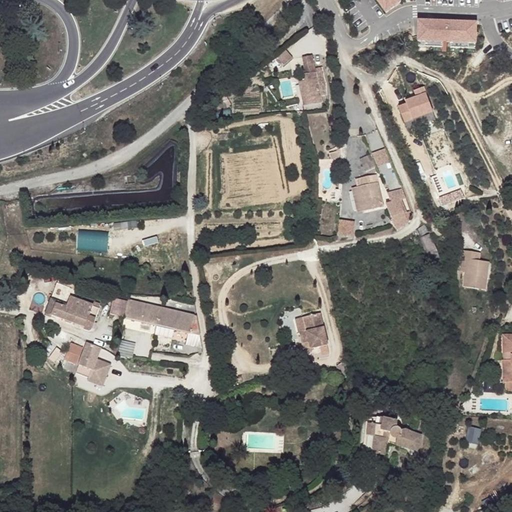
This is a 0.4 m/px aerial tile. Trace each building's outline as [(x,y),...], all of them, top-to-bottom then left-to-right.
[(376,0),(386,13),(401,2),(399,0),(376,0)] [(476,41),(476,22),(451,22),(451,23),(443,23),(443,22),(418,21),(418,40),(425,40),(443,41),(451,41),(469,41),(476,41)] [(282,66),(293,58),(288,51),(277,60),(282,66)] [(319,95),(315,72),(312,55),(303,57),(305,74),(304,74),(306,80),(299,81),(303,106),(320,103),(319,95)] [(323,71),(315,72),(319,95),(326,94),(323,71)] [(404,109),(408,124),(437,116),(430,92),(421,94),(423,101),(411,105),(412,107),(404,109)] [(379,166),(392,161),(387,148),(373,153),(379,166)] [(383,207),(376,174),(360,178),(362,186),(357,187),(363,212),(383,207)] [(363,212),(357,187),(351,189),(357,213),(363,212)] [(400,201),(386,204),(390,213),(393,221),(391,222),(396,230),(409,223),(400,201)] [(339,236),(353,236),(355,222),(341,221),(339,236)] [(421,236),(429,231),(425,225),(417,230),(421,236)] [(80,229),(77,247),(108,252),(110,234),(80,229)] [(438,252),(430,234),(421,238),(429,256),(438,252)] [(485,289),(489,262),(480,261),(481,253),(463,251),(462,259),(466,260),(465,272),(463,287),(485,289)] [(96,318),(99,309),(93,307),(94,305),(93,305),(70,297),(73,289),(57,284),(46,313),(85,327),(84,329),(89,331),(90,331),(91,330),(96,318)] [(124,317),(128,302),(114,299),(110,314),(124,317)] [(200,335),(196,317),(162,308),(128,301),(125,318),(137,321),(189,333),(200,335)] [(328,345),(320,313),(307,317),(311,331),(307,332),(308,338),(301,340),(304,354),(312,352),(311,349),(328,345)] [(202,349),(200,335),(189,333),(186,345),(202,349)] [(511,340),(511,335),(502,336),(503,361),(507,361),(506,341),(511,340)] [(511,340),(506,341),(507,361),(503,361),(504,383),(506,382),(506,393),(511,392),(511,340)] [(133,359),(136,344),(121,341),(118,357),(133,359)] [(80,356),(83,348),(71,343),(68,352),(80,356)] [(101,349),(87,343),(79,365),(76,373),(89,378),(91,374),(105,379),(110,365),(97,360),(101,349)] [(65,359),(66,356),(64,354),(50,344),(43,354),(61,367),(65,368),(76,373),(79,365),(77,364),(65,359)] [(77,364),(80,356),(68,352),(66,356),(65,359),(77,364)] [(102,386),(105,379),(91,374),(89,378),(88,381),(102,386)] [(396,416),(399,405),(393,404),(390,415),(396,416)] [(406,430),(402,431),(400,429),(398,428),(397,425),(398,421),(393,420),(383,418),(383,419),(374,419),(367,418),(366,423),(365,433),(364,443),(364,448),(363,449),(363,450),(373,451),(373,453),(384,455),(388,443),(389,440),(397,443),(397,446),(404,448),(418,452),(419,449),(420,443),(421,439),(422,435),(406,430)] [(467,441),(479,443),(482,429),(470,427),(467,441)]
